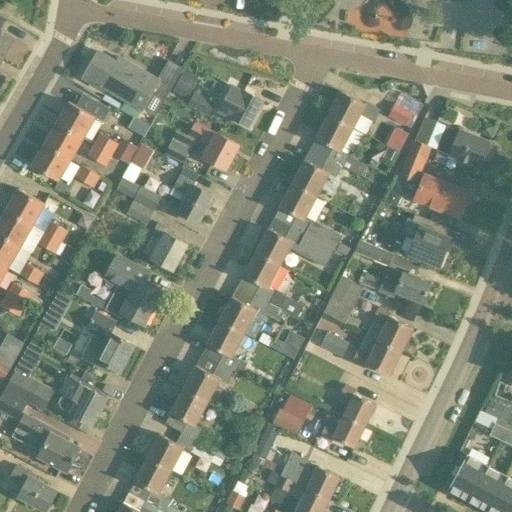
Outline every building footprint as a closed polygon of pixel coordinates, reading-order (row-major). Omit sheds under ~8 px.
[(361,11),(362,27),(390,27),(390,7),(379,7),(379,11),(361,11)] [(0,29),(0,27),(5,18),(0,15),(0,58),(13,37),(0,29)] [(104,87),(125,99),(120,107),(137,118),(142,109),(159,80),(127,61),(124,65),(98,50),(83,77),(103,89),(104,87)] [(186,98),(198,75),(184,67),(172,91),(186,98)] [(263,100),(244,90),(232,83),(217,110),(230,117),(249,127),(263,100)] [(187,104),(209,115),(216,101),(194,90),(187,104)] [(365,99),(363,102),(341,90),(325,119),(350,133),(361,113),(373,120),(380,108),(365,99)] [(387,114),(406,124),(419,101),(400,91),(387,114)] [(57,122),(83,138),(96,116),(69,101),(57,122)] [(489,142),(460,130),(424,116),(414,139),(413,139),(408,152),(425,159),(430,146),(450,154),(479,166),(489,142)] [(350,149),(343,146),(350,133),(325,119),(316,138),(310,148),(341,164),(361,175),(367,164),(347,154),(350,149)] [(483,120),(478,132),(490,136),(494,124),(483,120)] [(44,143),(71,159),(83,138),(57,122),(44,143)] [(239,145),(216,132),(203,125),(202,126),(194,122),(188,133),(196,137),(195,138),(209,146),(203,157),(226,169),(239,145)] [(383,144),(399,150),(407,130),(391,124),(383,144)] [(128,163),(130,161),(135,152),(99,131),(92,143),(112,155),(113,154),(128,163)] [(165,153),(183,162),(190,149),(172,139),(165,153)] [(71,159),(44,143),(32,165),(58,180),(71,159)] [(86,153),(106,165),(112,155),(92,143),(86,153)] [(329,173),(335,176),(341,164),(310,148),(305,159),(295,177),(320,190),(329,173)] [(425,159),(408,152),(399,176),(416,182),(425,159)] [(115,189),(116,189),(154,210),(162,195),(154,191),(156,187),(151,184),(149,188),(141,184),(140,185),(133,181),(141,167),(130,161),(115,189)] [(74,175),(94,186),(101,175),(81,163),(74,175)] [(184,165),(180,173),(194,181),(198,173),(184,165)] [(213,195),(192,184),(194,181),(180,173),(169,194),(183,201),(177,211),(198,222),(213,195)] [(459,216),(469,192),(425,174),(415,198),(459,216)] [(320,190),(295,177),(279,206),(296,215),(291,225),(317,239),(324,228),(305,218),(320,190)] [(6,209),(33,225),(45,203),(19,188),(6,209)] [(108,203),(147,223),(154,210),(116,189),(108,203)] [(449,239),(420,227),(422,223),(411,218),(414,212),(398,206),(390,227),(416,238),(410,252),(439,263),(449,239)] [(0,220),(0,233),(21,246),(33,225),(6,209),(0,220)] [(455,218),(438,211),(435,219),(452,226),(455,218)] [(274,217),(269,227),(268,227),(255,251),(280,265),(290,247),(325,266),(335,248),(317,239),(291,225),(274,217)] [(68,230),(48,218),(41,230),(62,242),(68,230)] [(187,243),(165,231),(168,226),(158,221),(151,233),(161,238),(151,258),(173,270),(187,243)] [(35,241),(56,252),(62,242),(41,230),(35,241)] [(0,233),(0,261),(8,266),(21,246),(0,233)] [(389,265),(394,253),(359,239),(354,251),(389,265)] [(276,290),(269,286),(280,265),(255,251),(243,275),(238,286),(286,311),(286,310),(298,316),(304,304),(276,290)] [(136,252),(130,263),(144,270),(150,259),(136,252)] [(105,308),(104,310),(118,317),(119,318),(121,319),(124,313),(145,325),(162,293),(144,283),(148,276),(150,273),(149,273),(144,270),(130,263),(117,256),(106,277),(118,283),(107,303),(105,308)] [(0,280),(8,267),(8,266),(0,261),(0,280)] [(26,261),(19,274),(38,284),(44,272),(26,261)] [(404,271),(399,283),(383,276),(380,283),(378,282),(380,277),(363,270),(358,281),(393,296),(395,291),(423,303),(432,282),(404,271)] [(354,282),(342,276),(341,276),(323,311),(344,322),(362,287),(354,282)] [(32,293),(12,281),(5,293),(25,304),(28,299),(37,305),(41,299),(32,293)] [(244,333),(245,332),(257,309),(264,312),(280,321),(286,311),(238,286),(232,296),(219,319),(244,333)] [(67,305),(73,294),(61,287),(58,292),(55,298),(67,305)] [(0,301),(0,304),(19,315),(25,304),(5,293),(0,301)] [(371,320),(384,326),(378,338),(378,339),(402,351),(414,327),(389,315),(391,311),(379,305),(371,320)] [(91,336),(81,357),(104,369),(106,364),(119,371),(134,345),(111,332),(116,321),(93,309),(84,326),(85,327),(85,328),(101,336),(99,340),(91,336)] [(244,333),(219,319),(201,354),(232,370),(239,359),(241,360),(254,337),(245,332),(244,333)] [(290,329),(284,340),(298,347),(304,336),(290,329)] [(320,345),(342,356),(349,341),(327,330),(320,345)] [(313,331),(310,339),(315,341),(319,334),(313,331)] [(402,351),(378,339),(378,338),(365,332),(358,347),(357,346),(351,360),(364,366),(366,364),(390,376),(402,351)] [(232,370),(201,354),(183,388),(208,401),(221,377),(227,381),(232,370)] [(5,388),(27,400),(27,401),(36,406),(47,386),(31,377),(35,368),(20,360),(5,388)] [(0,378),(3,380),(10,368),(0,361),(0,378)] [(106,397),(85,386),(80,383),(81,382),(66,374),(57,390),(61,392),(57,400),(59,407),(92,424),(106,397)] [(337,399),(348,405),(343,415),(365,425),(376,403),(354,393),(357,388),(345,383),(337,399)] [(27,400),(5,388),(0,396),(0,410),(0,409),(18,419),(27,401),(27,400)] [(213,433),(196,424),(208,401),(183,388),(165,422),(181,431),(207,444),(213,433)] [(295,432),(302,418),(277,406),(270,420),(295,432)] [(80,447),(65,439),(68,434),(24,411),(11,435),(41,451),(38,456),(67,471),(80,447)] [(331,441),(333,437),(354,448),(365,425),(343,415),(337,428),(325,422),(319,435),(331,441)] [(495,423),(489,435),(500,440),(506,428),(495,423)] [(511,445),(511,430),(506,428),(500,440),(511,445)] [(223,452),(207,444),(181,431),(176,442),(159,433),(146,457),(172,470),(183,447),(210,461),(214,452),(222,456),(223,452)] [(273,444),(261,438),(255,451),(266,457),(273,444)] [(280,475),(329,499),(340,476),(318,465),(317,466),(309,462),(310,459),(292,451),(280,475)] [(467,500),(486,465),(467,455),(468,454),(467,454),(447,490),(448,491),(448,490),(467,500)] [(150,489),(145,500),(159,507),(166,511),(172,511),(178,502),(160,493),(172,470),(146,457),(134,481),(150,489)] [(57,490),(35,479),(37,474),(16,463),(9,477),(24,485),(18,496),(46,511),(57,490)] [(486,510),(505,475),(486,465),(467,500),(486,510)] [(237,482),(248,487),(253,476),(243,471),(241,474),(237,482)] [(322,511),(329,499),(280,475),(272,471),(268,481),(288,490),(286,493),(300,501),(296,510),(299,511),(322,511)] [(489,511),(509,511),(511,508),(511,478),(505,475),(486,510),(489,511)] [(245,495),(232,489),(225,502),(239,509),(245,495)] [(156,511),(159,507),(145,500),(139,510),(123,501),(117,511),(156,511)] [(299,511),(296,510),(294,511),(289,511),(277,506),(273,511),(269,511),(251,503),(246,511),(299,511)]
